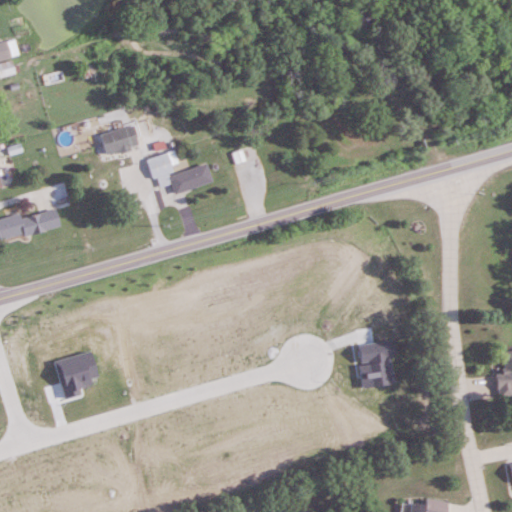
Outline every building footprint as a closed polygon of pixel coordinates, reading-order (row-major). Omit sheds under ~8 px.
[(0,43),(0,60),(18,56),(14,39),(0,43)] [(99,134),(105,156),(137,147),(131,125),(99,134)] [(205,164),(176,172),(170,153),(148,159),(156,187),(170,183),(173,194),(211,183),(205,164)] [(0,221),(0,242),(59,227),(54,207),(0,221)] [(511,351),(500,352),(500,373),(495,373),(496,397),(511,397),(511,351)] [(443,511),(445,503),(407,499),(406,511),(443,511)]
